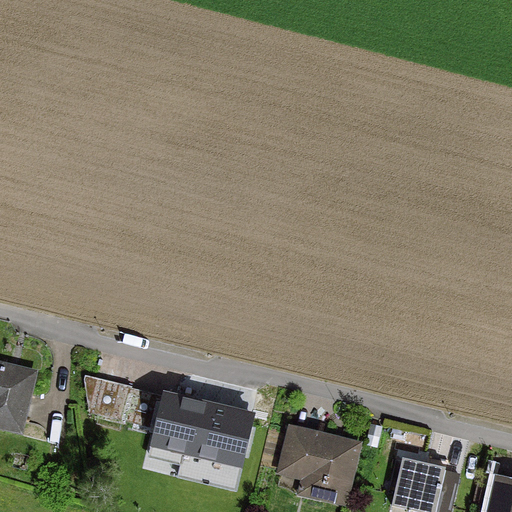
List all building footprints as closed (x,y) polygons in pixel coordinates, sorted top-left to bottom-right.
[(0,426),(17,431),(30,375),(0,367),(0,426)] [(84,378),(84,381),(88,412),(120,420),(127,389),(84,378)] [(179,476),(232,489),(249,418),(179,401),(175,402),(163,399),(154,434),(186,442),(185,448),(182,447),(180,454),(182,454),(180,463),(182,464),(179,476)] [(341,503),(355,447),(289,431),(279,472),(300,477),(296,495),(316,500),(317,497),(341,503)] [(431,466),(400,459),(389,507),(410,511),(448,511),(457,477),(442,474),(443,469),(431,466)] [(511,511),(511,484),(497,481),(489,511),(511,511)]
